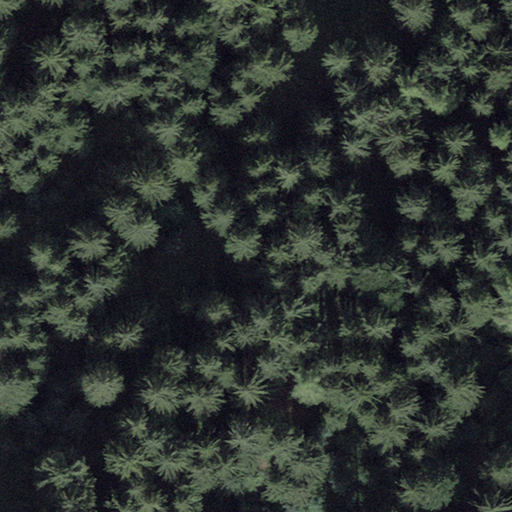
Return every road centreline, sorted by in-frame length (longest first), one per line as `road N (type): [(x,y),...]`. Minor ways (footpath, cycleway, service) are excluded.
road 1 (track): [(511,271),(426,205),(225,0)]
road 2 (track): [(0,167),(135,511)]
